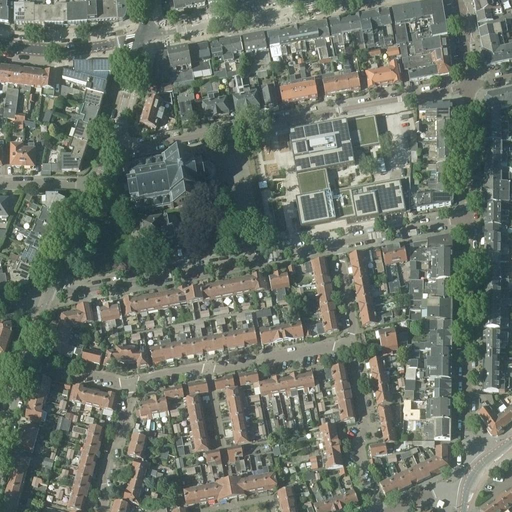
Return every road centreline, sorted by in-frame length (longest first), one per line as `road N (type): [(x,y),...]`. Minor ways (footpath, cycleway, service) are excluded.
road 1 (residential): [(469,87),(110,147)]
road 2 (residential): [(51,296),(335,244)]
road 3 (residential): [(468,218),(466,441),(479,466)]
road 4 (tertiary): [(339,0),(140,39)]
road 5 (residential): [(372,511),(356,436),(366,417),(353,340)]
road 6 (residential): [(209,367),(353,340)]
road 7 (tertiary): [(140,39),(57,48),(0,43)]
road 8 (residential): [(335,244),(468,218)]
road 9 (residential): [(99,511),(133,383)]
road 10 (residential): [(469,87),(468,218)]
